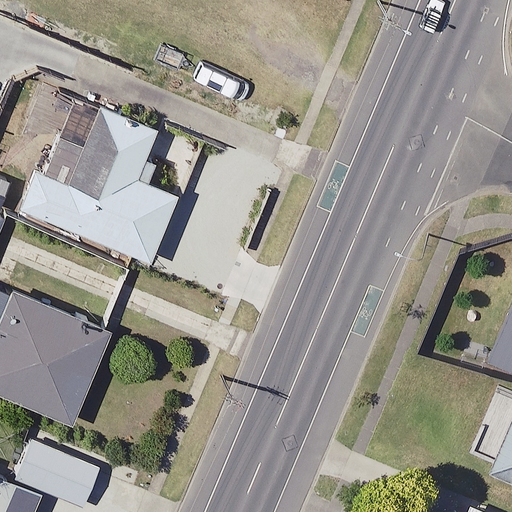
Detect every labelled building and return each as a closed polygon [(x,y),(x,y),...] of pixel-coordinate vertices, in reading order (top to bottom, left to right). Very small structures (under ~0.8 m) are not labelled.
[(78,41),(0,10),(0,47),(65,73),(78,41)] [(151,118),(72,84),(61,110),(52,106),(15,192),(144,246),(171,182),(131,165),(151,118)] [(3,280),(0,279),(0,381),(67,408),(107,310),(7,270),(3,280)] [(511,397),(487,458),(511,468),(511,397)] [(94,457),(26,429),(11,467),(79,495),(94,457)] [(0,511),(0,484),(10,463),(0,458),(0,511)] [(511,511),(511,509),(471,491),(461,511),(511,511)]
